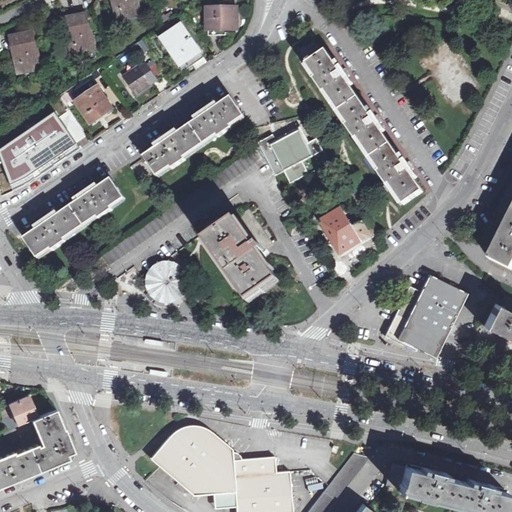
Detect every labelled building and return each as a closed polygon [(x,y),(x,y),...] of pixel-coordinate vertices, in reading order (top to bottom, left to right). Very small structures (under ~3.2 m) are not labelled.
[(114,0),(118,20),(141,15),(138,0),(114,0)] [(207,8),(207,30),(237,31),(236,8),(207,8)] [(66,21),(73,56),(95,51),(92,35),(90,36),(86,17),(66,21)] [(161,37),(181,66),(199,53),(179,24),(161,37)] [(11,40),(18,74),(41,69),(39,52),(36,52),(33,35),(11,40)] [(403,206),(422,193),(414,182),(417,180),(401,157),(399,158),(382,134),(384,132),(369,110),(367,112),(349,87),(352,85),(336,64),(333,65),(325,53),(323,55),(312,40),(298,51),(308,65),(306,67),(315,80),(314,81),(323,95),(325,94),(348,127),(346,129),(356,142),(358,140),(380,172),(378,174),(387,188),(389,186),(403,206)] [(199,53),(181,66),(184,70),(202,57),(199,53)] [(124,77),(135,95),(151,85),(150,83),(156,79),(148,67),(141,71),(139,67),(124,77)] [(78,100),(92,122),(114,108),(100,86),(78,100)] [(187,128),(200,148),(216,136),(218,139),(232,130),(230,127),(244,117),(230,98),(217,107),(215,105),(194,119),(196,122),(187,128)] [(56,115),(1,152),(14,190),(40,176),(80,150),(56,115)] [(200,148),(187,128),(178,134),(176,131),(154,147),(156,150),(132,167),(145,185),(170,169),(171,171),(186,161),(184,158),(200,148)] [(258,143),(251,129),(250,129),(258,146),(102,257),(109,265),(257,161),(259,162),(266,157),(258,143)] [(300,131),(277,143),(285,158),(290,156),(289,154),(298,149),(299,151),(308,147),(306,145),(307,144),(300,131)] [(273,135),(258,143),(266,157),(282,188),(309,174),(303,162),(323,151),(317,139),(307,144),(306,145),(308,147),(299,151),(298,149),(289,154),(290,156),(285,158),(277,143),(273,135)] [(71,209),(83,229),(97,218),(100,221),(114,211),(113,208),(125,200),(112,180),(99,189),(97,186),(76,200),(79,203),(71,209)] [(83,229),(71,209),(60,216),(58,213),(37,228),(39,231),(27,239),(40,258),(53,249),(54,252),(68,243),(66,240),(83,229)] [(321,223),(343,260),(366,246),(365,244),(375,240),(374,237),(377,237),(378,230),(370,217),(363,222),(356,227),(344,209),(321,223)] [(303,230),(296,216),(285,222),(292,236),(303,230)] [(236,219),(205,241),(248,303),(279,281),(260,253),(263,251),(258,244),(255,246),(236,219)] [(511,225),(494,262),(511,270),(511,225)] [(148,271),(146,275),(145,279),(145,286),(146,290),(147,294),(150,297),(152,300),(155,302),(162,305),(168,305),(172,305),(178,302),(181,301),(185,296),(188,291),(189,287),(193,287),(193,283),(193,278),(192,274),(190,270),(186,272),(183,267),(178,264),(176,263),(170,261),(167,261),(161,262),(155,264),(152,266),(148,271)] [(415,287),(390,336),(420,352),(421,349),(440,359),(444,352),(473,295),(435,276),(426,293),(415,287)] [(500,307),(490,326),(511,337),(511,307),(509,311),(500,307)] [(28,396),(8,404),(17,426),(33,419),(38,417),(28,396)] [(38,445),(37,444),(11,454),(11,453),(0,457),(0,486),(41,470),(71,458),(70,455),(75,453),(65,428),(63,429),(56,409),(38,417),(33,419),(41,444),(38,445)] [(213,492),(214,507),(237,505),(237,511),(293,511),(290,472),(290,470),(282,470),(276,471),(275,455),(241,458),(240,454),(236,452),(234,451),(233,448),(211,428),(200,424),(188,423),(179,427),(172,432),(165,441),(157,449),(150,457),(192,493),(213,492)] [(15,427),(2,433),(7,445),(20,440),(15,427)] [(326,511),(370,455),(355,451),(341,468),(328,485),(306,511),(326,511)] [(421,468),(406,465),(400,489),(456,503),(462,479),(448,475),(449,471),(422,464),(421,468)] [(469,481),(462,479),(456,503),(490,511),(505,511),(510,491),(495,487),(497,483),(470,477),(469,481)] [(309,492),(323,490),(322,483),(308,486),(309,492)] [(377,511),(364,502),(355,511),(377,511)]
